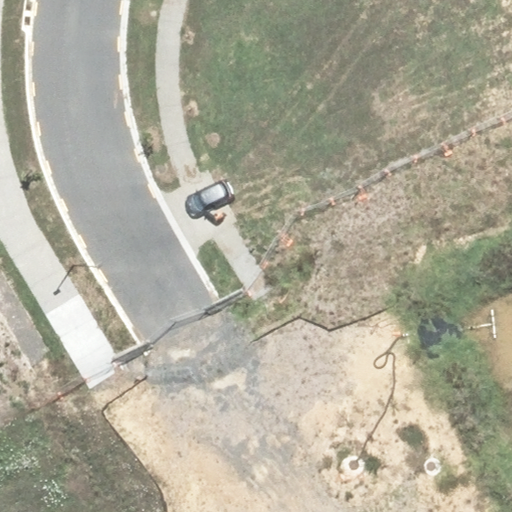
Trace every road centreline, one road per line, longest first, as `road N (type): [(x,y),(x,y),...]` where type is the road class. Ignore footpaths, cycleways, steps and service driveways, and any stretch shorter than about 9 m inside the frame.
road 1 (residential): [(164,309),(112,225),(87,147),(85,0)]
road 2 (unknown): [(304,511),(164,309)]
